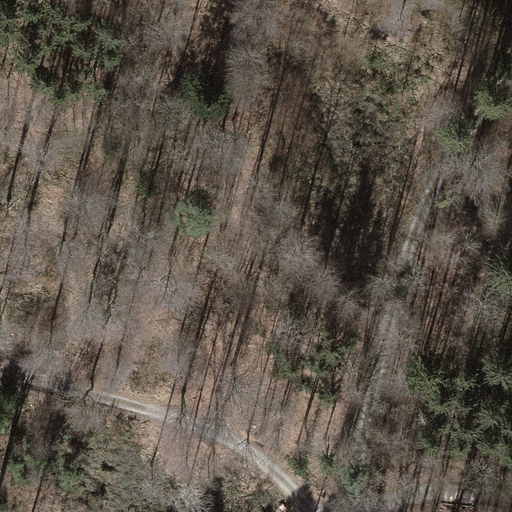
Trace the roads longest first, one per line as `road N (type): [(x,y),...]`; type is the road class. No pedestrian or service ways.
road 1 (track): [(345,511),(384,329),(438,161),(511,61)]
road 2 (track): [(345,509),(213,427),(131,391),(0,365)]
road 3 (track): [(345,509),(422,491),(511,502)]
